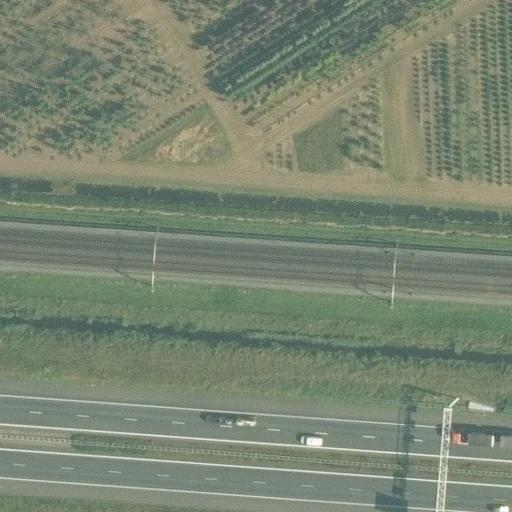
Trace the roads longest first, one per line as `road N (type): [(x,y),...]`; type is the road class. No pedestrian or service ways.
road 1 (motorway): [(0,465),(511,503)]
road 2 (motorway): [(511,448),(0,411)]
